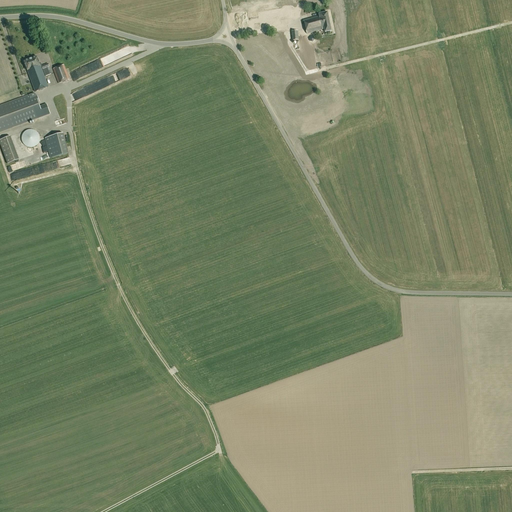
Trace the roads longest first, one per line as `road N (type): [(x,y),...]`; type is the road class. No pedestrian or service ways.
road 1 (unclassified): [(511,294),(406,292),(374,280),(356,262),(233,47)]
road 2 (unclassified): [(0,16),(52,14),(160,44),(210,41)]
